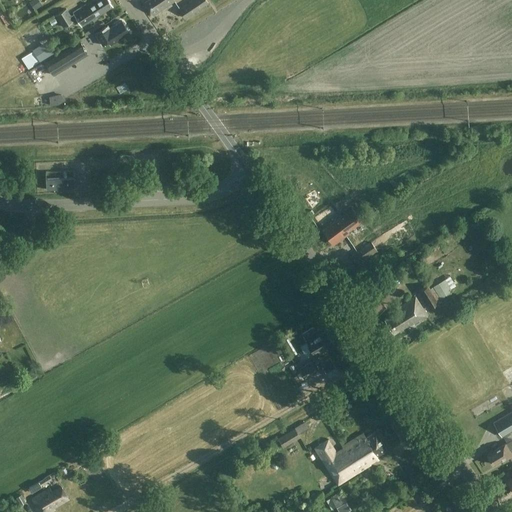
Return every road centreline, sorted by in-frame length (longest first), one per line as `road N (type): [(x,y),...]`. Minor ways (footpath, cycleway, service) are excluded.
road 1 (tertiary): [(495,511),(250,171)]
road 2 (tertiary): [(0,201),(24,207),(199,198),(250,171)]
road 3 (tertiary): [(250,171),(173,64)]
